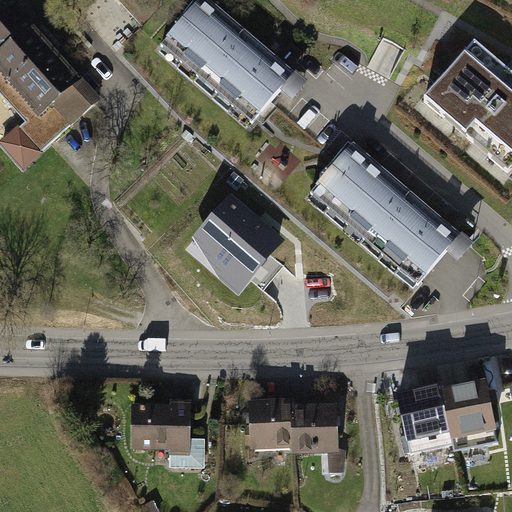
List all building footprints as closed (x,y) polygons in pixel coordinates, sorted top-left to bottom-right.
[(206,0),(165,46),(256,127),(297,81),(206,0)] [(11,9),(0,18),(0,53),(4,57),(0,60),(0,80),(40,123),(58,105),(77,125),(100,103),(11,9)] [(511,167),(511,77),(474,46),(424,106),(506,174),(511,167)] [(355,153),(313,200),(421,293),(462,245),(355,153)] [(246,195),(213,229),(245,260),(240,266),(274,300),(306,268),(279,242),(286,235),(246,195)] [(497,388),(410,391),(412,444),(498,441),(497,388)] [(356,393),(265,394),(266,448),(357,446),(356,393)] [(211,403),(146,403),(146,454),(211,454),(211,403)]
